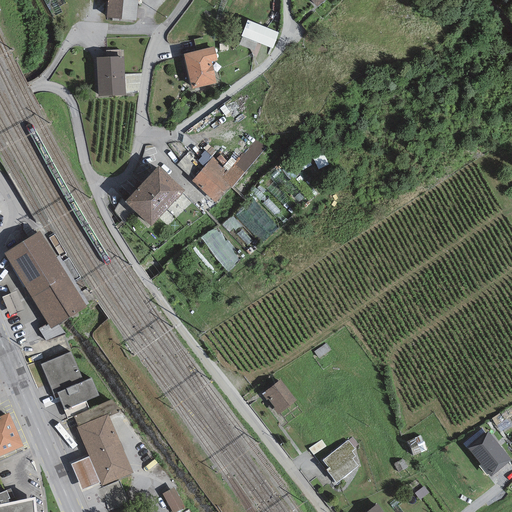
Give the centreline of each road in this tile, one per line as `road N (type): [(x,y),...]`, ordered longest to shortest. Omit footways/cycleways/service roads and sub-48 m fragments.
road 1 (unclassified): [(96,190),(143,274),(323,511)]
road 2 (residential): [(143,143),(195,120),(276,55),(285,0)]
road 3 (unclassified): [(0,106),(43,85),(67,94),(96,190)]
road 4 (residential): [(143,143),(151,53),(185,0)]
road 5 (primary): [(74,511),(20,386)]
